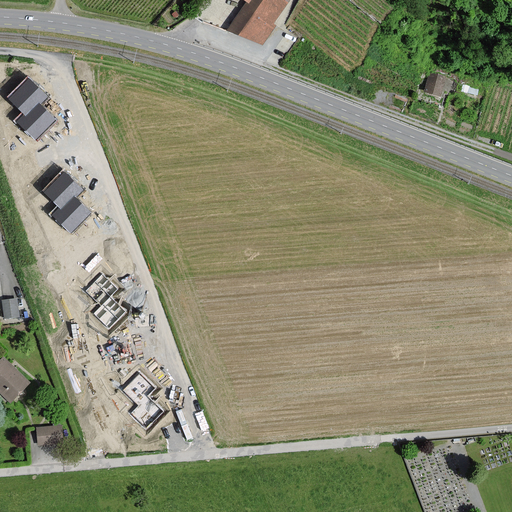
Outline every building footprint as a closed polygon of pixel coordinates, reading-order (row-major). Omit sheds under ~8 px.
[(249,0),(248,3),(246,2),(227,30),(238,35),(262,46),(276,26),(272,24),(288,1),(288,0),(249,0)] [(445,76),(430,72),(425,91),(440,95),(445,76)] [(29,80),(10,99),(26,115),(37,104),(45,95),(29,80)] [(36,138),(54,120),(37,104),(26,115),(19,122),(36,138)] [(46,193),(62,209),(73,198),(81,189),(65,173),(46,193)] [(72,232),(90,214),(73,198),(62,209),(55,216),(72,232)] [(103,273),(84,293),(100,308),(111,297),(119,289),(103,273)] [(110,332),(128,313),(111,297),(100,308),(93,316),(110,332)] [(17,299),(2,300),(4,318),(19,317),(17,299)] [(29,382),(2,357),(0,359),(0,393),(10,402),(29,382)] [(122,391),(138,406),(149,395),(157,387),(141,371),(122,391)] [(148,430),(166,411),(149,395),(138,406),(131,414),(148,430)] [(61,426),(37,428),(39,445),(62,443),(61,426)]
